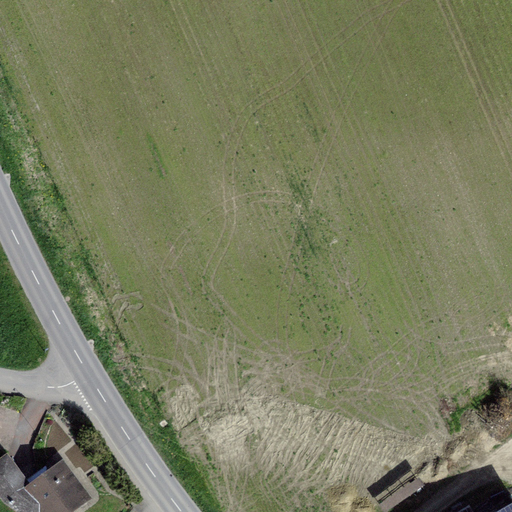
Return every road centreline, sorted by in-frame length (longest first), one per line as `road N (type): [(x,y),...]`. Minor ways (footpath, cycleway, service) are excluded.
road 1 (tertiary): [(0,198),(89,378)]
road 2 (tertiary): [(89,378),(179,511)]
